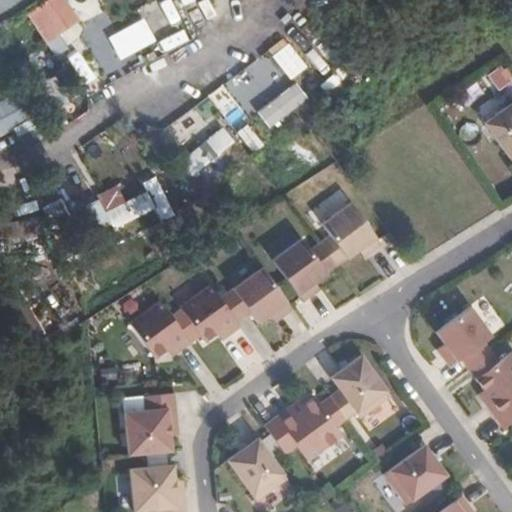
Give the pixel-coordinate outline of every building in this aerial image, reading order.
[(67,0),(50,0),(42,5),(51,18),(71,4),(67,0)] [(115,57),(189,27),(179,3),(106,34),(115,57)] [(266,128),(307,100),(295,83),(254,112),(266,128)] [(176,142),(215,107),(205,95),(165,131),(176,142)] [(511,96),(483,116),(508,152),(511,149),(511,96)] [(179,163),(195,181),(242,140),(226,121),(179,163)] [(112,233),(168,205),(150,170),(94,198),(112,233)] [(320,219),(329,231),(346,254),(363,242),(368,249),(380,240),(350,198),(320,219)] [(329,231),(319,238),(335,261),(346,254),(329,231)] [(270,255),(284,273),(295,289),(301,297),(313,287),(308,280),(325,268),(309,245),(300,233),(270,255)] [(335,261),(319,238),(309,245),(325,268),(335,261)] [(274,281),(261,262),(231,283),(247,306),(256,318),(273,306),(278,313),(291,304),(286,296),(274,281)] [(284,273),(274,281),(286,296),(295,289),(284,273)] [(218,292),(209,280),(180,302),(188,313),(199,329),(204,335),(221,322),(226,329),(238,321),(234,315),(218,292)] [(231,283),(218,292),(234,315),(247,306),(231,283)] [(177,321),(159,297),(129,319),(153,353),(171,340),(175,346),(188,337),(177,321)] [(459,354),(482,338),(490,332),(470,303),(434,327),(447,345),(440,350),(448,362),(459,354)] [(177,321),(188,337),(199,329),(188,313),(177,321)] [(467,364),(489,348),(482,338),(459,354),(467,364)] [(496,359),(489,348),(467,364),(474,374),(496,359)] [(506,422),(511,417),(511,348),(496,359),(474,374),(473,375),(490,398),(484,401),(502,425),(506,422)] [(338,385),(354,407),(359,413),(389,391),(359,350),(329,373),(338,385)] [(328,392),(344,414),(354,407),(338,385),(328,392)] [(143,405),(122,407),(152,447),(164,446),(168,445),(166,418),(175,417),(172,388),(141,390),(143,405)] [(340,430),(334,421),(318,399),(313,392),(291,409),(287,403),(263,421),(269,429),(280,445),(284,449),(295,441),(306,455),(340,430)] [(334,421),(344,414),(328,392),(318,399),(334,421)] [(121,407),(125,449),(145,448),(152,447),(122,407),(121,407)] [(270,453),(280,445),(269,429),(258,437),(270,453)] [(285,473),(270,453),(258,437),(255,433),(225,456),(256,496),(285,473)] [(410,497),(426,486),(445,472),(424,441),(383,470),(405,501),(410,497)] [(164,446),(152,447),(162,460),(166,460),(164,446)] [(152,447),(145,448),(146,462),(162,460),(152,447)] [(152,505),(153,511),(183,511),(182,487),(180,486),(173,487),(172,474),(162,460),(146,462),(127,463),(130,506),(152,505)] [(166,460),(162,460),(172,474),(170,460),(166,460)] [(417,507),(433,496),(426,486),(410,497),(417,507)] [(460,493),(440,507),(433,511),(462,511),(469,505),(460,493)] [(433,511),(440,507),(433,496),(417,507),(420,511),(433,511)]
